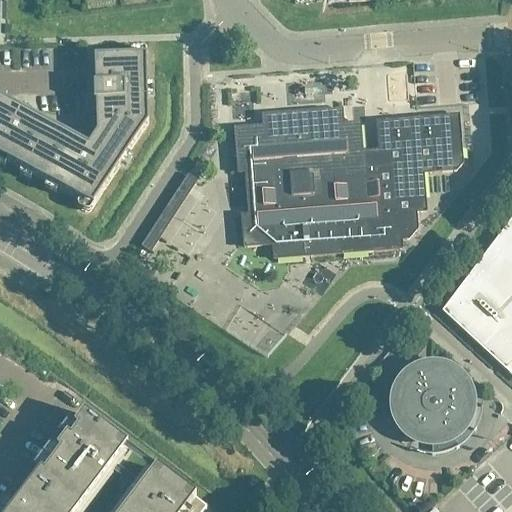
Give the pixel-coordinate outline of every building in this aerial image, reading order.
[(21,0),(5,0),(4,39),(20,39),(21,0)] [(0,159),(81,203),(82,201),(93,207),(147,124),(145,59),(133,59),(133,57),(93,58),(94,86),(93,86),(93,104),(95,104),(96,149),(90,158),(16,118),(20,110),(0,99),(0,159)] [(273,260),(340,255),(400,250),(400,241),(408,240),(416,230),(414,213),(421,213),(420,203),(424,202),(422,174),(455,172),(461,165),(457,117),(376,123),(378,154),(361,156),(358,125),(342,126),(340,112),(329,113),(329,111),(262,116),(263,128),(234,130),(237,173),(244,173),(248,217),(241,217),(243,248),(272,246),(273,260)] [(511,218),(441,313),(504,372),(511,363),(511,218)] [(151,232),(141,247),(149,252),(159,237),(151,232)] [(418,371),(409,376),(401,384),(396,394),(394,405),(395,416),(399,426),(406,434),(415,440),(426,444),(437,444),(447,441),(456,435),(463,427),(468,418),(470,407),(468,397),(464,387),(458,379),(449,373),(439,369),(428,369),(418,371)] [(202,511),(206,508),(156,470),(124,511),(78,511),(127,448),(83,415),(9,511),(202,511)]
